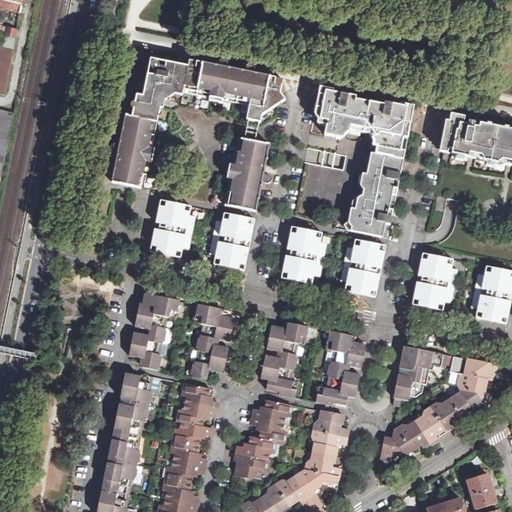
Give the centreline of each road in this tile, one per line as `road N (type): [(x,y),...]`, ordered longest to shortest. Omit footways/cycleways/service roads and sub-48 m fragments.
road 1 (residential): [(42,249),(93,0)]
road 2 (residential): [(89,511),(138,269)]
road 3 (residential): [(0,450),(42,249)]
road 4 (residential): [(248,293),(232,371),(239,379),(253,370),(269,297)]
road 5 (residential): [(380,319),(367,404),(384,398),(401,324)]
road 6 (residential): [(366,504),(377,435),(362,429),(343,511)]
road 7 (unclassified): [(366,504),(497,422)]
road 8 (residential): [(407,246),(433,110)]
road 9 (residential): [(274,218),(303,83)]
